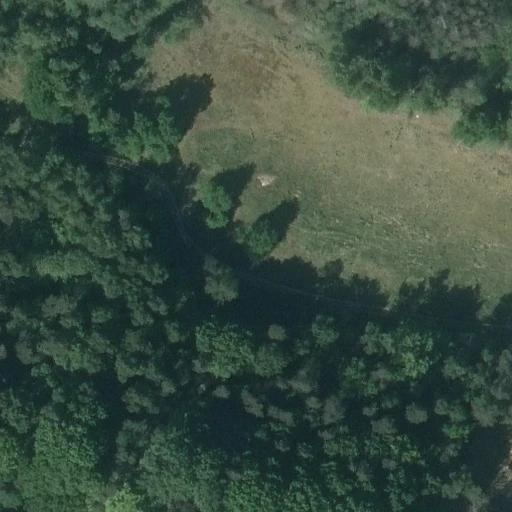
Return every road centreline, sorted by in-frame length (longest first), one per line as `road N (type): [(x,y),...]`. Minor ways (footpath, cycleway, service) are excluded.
road 1 (track): [(0,126),(110,152),(163,180),(185,243),(237,276),(322,302),(511,331)]
road 2 (unclassified): [(0,438),(265,511)]
